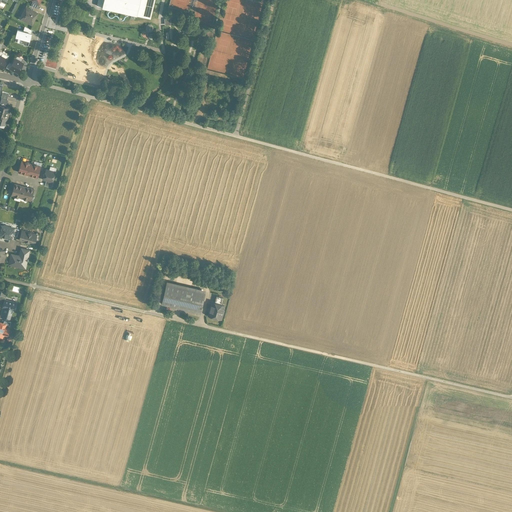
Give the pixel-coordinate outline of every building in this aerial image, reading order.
[(39,3),(33,0),(32,0),(30,5),(32,6),(36,8),(39,3)] [(97,0),(97,3),(131,11),(130,14),(134,15),(135,12),(136,12),(150,15),(154,0),(97,0)] [(26,6),(20,17),(23,19),(23,20),(32,24),(34,19),(33,18),(34,16),(36,12),(31,9),(26,6)] [(31,29),(24,26),(23,31),(30,33),(29,35),(30,36),(32,30),(31,29)] [(23,31),(17,29),(15,35),(22,37),(20,43),(28,45),(31,36),(30,36),(29,35),(30,33),(23,31)] [(12,64),(10,68),(17,72),(20,68),(23,62),(22,61),(15,58),(12,64)] [(10,108),(0,104),(0,115),(7,117),(10,108)] [(31,163),(21,160),(18,172),(27,175),(31,163)] [(41,166),(31,163),(27,175),(37,177),(41,166)] [(55,172),(46,169),(43,179),(46,180),(52,182),(52,181),(55,172)] [(24,186),(14,183),(11,195),(21,198),(24,186)] [(34,189),(24,186),(21,198),(30,201),(34,189)] [(8,226),(4,225),(3,226),(1,226),(0,230),(0,236),(11,239),(13,228),(8,227),(8,226)] [(36,235),(22,230),(19,240),(33,244),(36,235)] [(28,254),(20,253),(19,256),(11,254),(9,264),(11,265),(14,263),(18,264),(20,267),(25,268),(26,261),(27,261),(28,259),(27,258),(28,254)] [(205,293),(166,284),(161,304),(200,313),(205,293)] [(223,298),(216,296),(214,303),(221,305),(223,298)] [(5,300),(4,300),(3,305),(2,307),(3,307),(0,316),(9,319),(11,312),(13,310),(14,310),(16,303),(5,300)] [(214,303),(212,302),(210,308),(209,311),(208,316),(210,316),(211,317),(212,317),(221,319),(222,315),(223,315),(224,311),(223,311),(224,306),(221,305),(214,303)] [(3,324),(0,322),(0,336),(3,335),(7,336),(9,329),(5,328),(6,325),(6,324),(3,324)]
